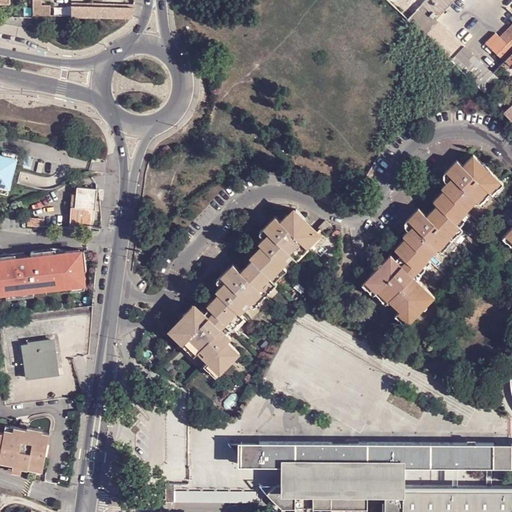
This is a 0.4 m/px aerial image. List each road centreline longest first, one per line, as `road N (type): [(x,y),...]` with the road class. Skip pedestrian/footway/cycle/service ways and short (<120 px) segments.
road 1 (residential): [(109,327),(78,511)]
road 2 (residential): [(93,511),(109,327)]
road 3 (residential): [(127,196),(109,327)]
